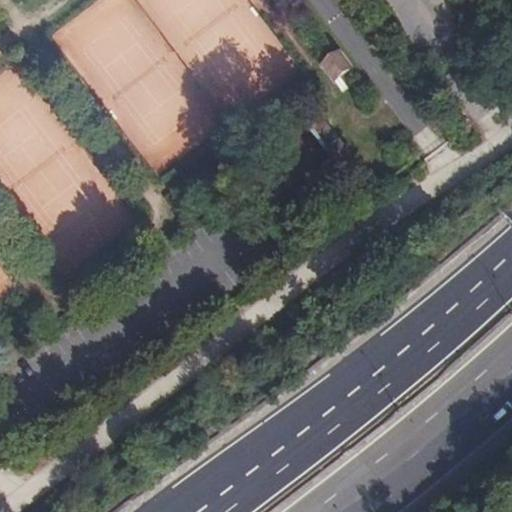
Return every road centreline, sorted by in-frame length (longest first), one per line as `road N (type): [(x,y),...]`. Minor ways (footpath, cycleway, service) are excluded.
road 1 (motorway): [(511,264),(448,328),(207,511)]
road 2 (motorway): [(338,511),(511,363)]
